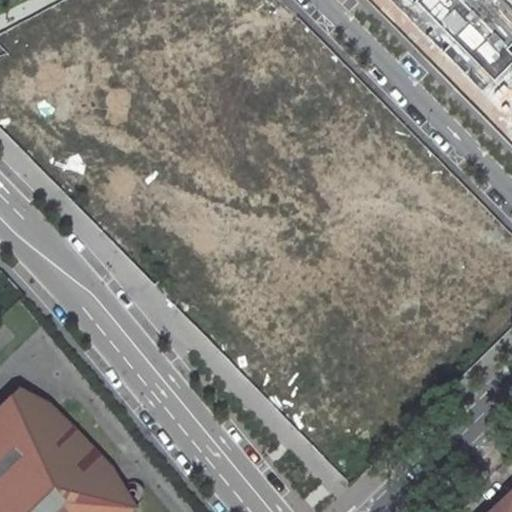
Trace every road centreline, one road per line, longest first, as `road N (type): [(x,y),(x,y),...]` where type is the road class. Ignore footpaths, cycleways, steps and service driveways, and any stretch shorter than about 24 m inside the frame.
road 1 (unclassified): [(250,511),(0,218)]
road 2 (residential): [(327,0),(511,195)]
road 3 (tertiary): [(382,511),(511,385)]
